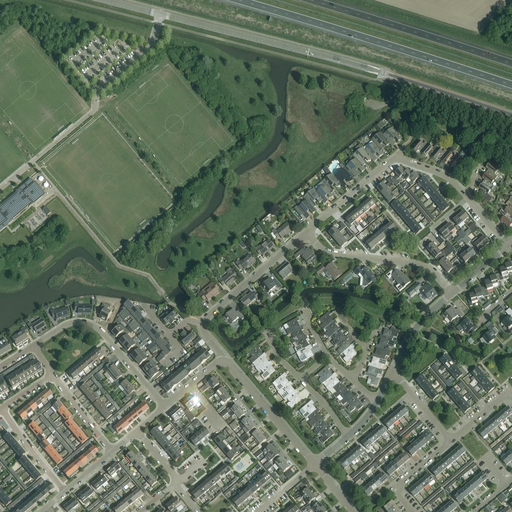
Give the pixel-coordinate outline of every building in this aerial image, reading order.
[(402,138),(393,128),(389,131),(383,136),(390,143),(392,146),(395,144),(391,139),(394,137),(398,141),(402,138)] [(390,143),(383,136),(381,133),(372,140),(374,143),(381,151),(383,149),(379,144),(382,141),(386,146),(390,143)] [(438,147),(444,141),(442,138),(436,144),(438,147)] [(423,144),(419,140),(412,149),(416,153),(418,150),(422,153),(429,145),(425,142),(423,144)] [(383,154),(381,151),(374,143),(365,151),(371,159),(374,162),(377,159),(373,155),(376,152),(377,153),(377,154),(379,157),(380,156),(380,157),(383,154)] [(433,148),(429,145),(422,153),(421,153),(426,157),(428,154),(432,156),(439,149),(435,145),(433,148)] [(353,156),(356,159),(362,166),(365,164),(361,160),(364,157),(365,158),(365,159),(367,161),(368,161),(369,161),(370,161),(370,160),(371,159),(365,151),(362,148),(353,156)] [(439,149),(432,156),(431,157),(435,160),(438,157),(440,159),(439,159),(441,161),(449,152),(445,149),(443,152),(439,149)] [(453,156),(449,152),(441,161),(445,164),(448,161),(451,164),(459,156),(455,153),(453,156)] [(459,156),(451,164),(451,165),(455,168),(458,165),(461,168),(461,169),(468,160),(465,157),(463,160),(459,156)] [(365,169),(362,166),(356,159),(351,163),(347,167),(356,177),(358,175),(354,170),(358,168),(362,172),(365,169)] [(494,180),(497,176),(494,174),(498,170),(493,166),(489,163),(485,168),(489,170),(486,174),(494,180)] [(399,178),(402,176),(405,173),(401,168),(398,171),(395,173),(398,177),(399,178)] [(340,172),(334,177),(341,185),(343,188),(346,186),(342,181),(345,178),(346,179),(346,180),(348,183),(349,183),(353,180),(344,169),(340,172)] [(406,181),(409,178),(412,175),(408,170),(405,173),(402,176),(406,181)] [(411,186),(414,183),(413,183),(415,181),(419,178),(415,173),(412,175),(409,178),(411,181),(408,183),(411,186)] [(491,190),(494,186),(491,184),(494,180),(486,174),(485,173),(482,177),(485,180),(482,183),(491,190)] [(341,185),(334,177),(332,174),(323,182),(325,185),(332,192),(334,190),(330,186),(333,183),(337,187),(341,185)] [(0,231),(13,220),(12,219),(28,206),(28,207),(37,200),(41,196),(32,185),(34,183),(30,178),(15,191),(16,192),(0,205),(0,204),(0,231)] [(381,193),(387,188),(393,183),(389,178),(386,180),(389,183),(385,186),(383,183),(377,188),(381,193)] [(422,188),(428,183),(424,178),(420,181),(418,183),(422,188)] [(426,193),(432,188),(428,183),(422,188),(426,193)] [(489,202),(492,198),(488,194),(491,190),(482,183),(479,187),(481,189),(478,193),(489,202)] [(332,192),(325,185),(318,191),(315,188),(313,190),(322,200),(325,203),(328,201),(324,196),(327,194),(331,198),(334,195),(332,192)] [(385,198),(391,193),(387,188),(381,193),(385,198)] [(431,197),(436,192),(432,188),(426,193),(431,197)] [(322,200),(313,190),(304,197),(307,200),(313,208),(316,206),(312,201),(315,198),(319,203),(322,200)] [(435,202),(441,197),(436,192),(431,197),(435,202)] [(395,198),(391,193),(385,198),(387,201),(386,201),(388,203),(389,203),(393,200),(395,198)] [(439,207),(445,202),(441,197),(435,202),(439,207)] [(365,203),(370,209),(375,205),(370,199),(369,199),(368,198),(366,200),(367,201),(365,203)] [(313,208),(307,200),(301,205),(298,208),(297,206),(294,209),(301,216),(303,214),(307,219),(309,217),(305,212),(309,209),(313,214),(316,211),(313,208)] [(395,210),(401,205),(397,200),(395,202),(391,205),(395,210)] [(52,210),(55,207),(49,201),(46,204),(52,210)] [(443,212),(449,207),(445,202),(439,207),(443,212)] [(365,213),(370,209),(365,203),(360,207),(365,213)] [(399,215),(405,210),(401,205),(395,210),(399,215)] [(47,215),(50,213),(45,206),(42,209),(47,215)] [(360,217),(365,213),(360,207),(355,211),(360,217)] [(504,211),(501,209),(499,212),(502,214),(501,214),(504,216),(500,220),(509,228),(511,223),(509,221),(511,217),(504,210),(504,211)] [(404,220),(410,215),(405,210),(399,215),(404,220)] [(356,221),(360,217),(355,211),(350,215),(356,221)] [(460,213),(460,214),(458,216),(463,222),(468,218),(463,212),(461,211),(460,213)] [(356,221),(350,215),(345,219),(347,221),(345,223),(350,228),(352,226),(351,225),(353,223),(357,228),(360,232),(363,230),(360,226),(356,221)] [(408,225),(414,220),(410,215),(404,220),(408,225)] [(458,226),(463,222),(458,216),(453,220),(456,224),(458,226)] [(412,230),(418,225),(414,220),(408,225),(412,230)] [(339,233),(346,227),(342,222),(339,224),(342,227),(337,230),(335,228),(329,233),(333,238),(339,233)] [(293,230),(289,225),(287,223),(277,232),(274,229),(272,231),(274,234),(277,238),(280,236),(282,238),(292,229),(293,230)] [(390,233),(395,229),(390,223),(385,227),(390,233)] [(418,225),(412,230),(416,235),(425,228),(421,223),(418,225)] [(451,236),(453,234),(451,232),(454,229),(449,223),(444,228),(451,236)] [(386,237),(390,233),(385,227),(380,231),(386,237)] [(449,237),(451,236),(444,228),(439,232),(444,238),(446,240),(449,237)] [(381,241),(386,237),(380,231),(376,235),(381,241)] [(343,238),(339,233),(333,238),(337,243),(344,237),(343,238)] [(376,246),(381,241),(376,235),(371,239),(376,246)] [(484,247),(489,242),(484,236),(480,239),(479,240),(484,247)] [(341,248),(347,243),(345,240),(346,239),(344,237),(337,243),(341,248)] [(479,251),(484,247),(479,240),(477,238),(472,242),(474,245),(476,247),(479,251)] [(376,246),(371,239),(369,241),(368,240),(367,240),(365,241),(365,242),(365,243),(366,243),(371,250),(376,246)] [(275,247),(272,243),(270,240),(263,245),(262,244),(258,247),(257,247),(255,249),(256,251),(259,255),(262,252),(264,255),(274,246),(275,247)] [(431,253),(437,248),(433,243),(426,248),(431,253)] [(470,248),(468,246),(463,250),(465,252),(470,258),(475,254),(472,250),(470,248)] [(451,249),(450,249),(448,247),(444,251),(443,251),(441,253),(437,248),(431,253),(435,258),(436,258),(438,260),(451,249)] [(316,258),(308,249),(303,253),(301,250),(294,256),(296,259),(301,255),(308,263),(312,260),(313,261),(316,258)] [(443,268),(449,263),(446,258),(448,256),(453,252),(451,249),(438,260),(440,263),(439,263),(443,268)] [(465,263),(470,258),(465,252),(460,257),(462,259),(465,263)] [(256,261),(252,257),(250,254),(240,263),(238,261),(235,263),(237,265),(240,269),(243,267),(245,269),(255,261),(256,261)] [(283,279),(294,270),(287,262),(276,271),(279,275),(283,279)] [(454,268),(451,265),(453,264),(451,262),(449,263),(443,268),(448,273),(451,270),(453,273),(459,268),(457,266),(454,268)] [(338,271),(331,264),(326,268),(328,271),(325,274),(325,275),(329,279),(330,279),(332,277),(335,280),(338,277),(342,274),(339,271),(338,271)] [(508,273),(505,264),(502,265),(503,268),(499,269),(501,273),(498,274),(500,281),(509,278),(508,273)] [(318,275),(325,270),(322,266),(315,272),(318,275)] [(374,279),(375,278),(366,267),(363,270),(360,266),(354,271),(357,275),(360,273),(366,280),(363,282),(362,287),(365,287),(372,281),(373,283),(376,280),(374,279)] [(238,278),(235,274),(234,272),(230,268),(226,271),(228,274),(222,279),(221,278),(218,280),(223,286),(226,283),(227,286),(237,277),(238,278)] [(395,273),(392,270),(388,273),(386,275),(389,278),(391,276),(402,288),(406,285),(410,282),(404,275),(402,276),(397,271),(395,273)] [(495,275),(495,273),(492,274),(493,276),(490,277),(492,286),(498,284),(497,282),(500,281),(498,274),(495,275)] [(486,296),(489,295),(487,290),(493,289),(492,286),(490,277),(487,278),(487,281),(484,282),(486,286),(483,287),(486,296)] [(274,283),(270,278),(260,287),(263,290),(265,289),(268,293),(276,286),(279,288),(281,286),(280,285),(277,281),(274,283)] [(219,292),(217,290),(219,288),(213,282),(198,294),(204,300),(206,298),(208,300),(218,292),(219,293),(219,292)] [(421,287),(418,283),(407,292),(411,297),(415,292),(419,289),(428,299),(432,295),(433,297),(437,294),(435,293),(436,293),(428,283),(422,288),(421,287)] [(480,288),(479,286),(476,287),(477,289),(474,290),(477,299),(483,297),(486,296),(483,287),(480,288)] [(469,307),(473,306),(472,303),(478,301),(477,299),(474,290),(471,291),(472,294),(469,295),(470,299),(468,300),(469,307)] [(265,291),(261,294),(269,303),(272,300),(265,291)] [(253,294),(251,292),(244,298),(240,301),(240,300),(246,307),(256,299),(257,301),(260,298),(258,297),(255,293),(253,294)] [(122,318),(129,312),(134,307),(129,302),(124,306),(125,307),(123,308),(124,310),(119,315),(122,318)] [(78,311),(78,313),(91,314),(91,315),(91,310),(91,305),(78,305),(78,303),(75,303),(75,306),(75,311),(78,311)] [(106,322),(111,312),(107,310),(109,307),(103,304),(99,311),(102,312),(99,318),(106,322)] [(499,314),(504,310),(501,306),(495,310),(499,314)] [(70,316),(68,311),(67,307),(54,312),(53,309),(50,310),(51,313),(53,317),(56,316),(57,319),(69,315),(69,316),(70,316)] [(129,312),(122,318),(124,320),(130,316),(132,319),(135,316),(140,312),(137,309),(136,310),(134,307),(129,312)] [(442,316),(445,319),(444,320),(447,323),(450,322),(459,315),(461,318),(463,315),(459,310),(456,312),(452,307),(442,316)] [(509,316),(502,323),(504,326),(503,327),(506,331),(507,330),(509,328),(511,325),(511,310),(510,308),(505,312),(507,314),(509,316)] [(237,314),(233,309),(223,318),(226,321),(228,320),(231,324),(235,321),(239,317),(242,320),(244,317),(243,316),(240,312),(237,314)] [(176,316),(171,310),(165,315),(164,314),(161,317),(167,324),(170,322),(172,324),(175,321),(173,318),(176,316)] [(140,312),(135,316),(132,319),(133,320),(128,326),(131,329),(143,319),(141,316),(142,315),(140,312)] [(333,321),(329,316),(331,314),(329,312),(319,320),(322,323),(319,326),(322,330),(325,328),(335,320),(333,321)] [(300,327),(297,322),(299,320),(298,317),(286,324),(289,329),(287,330),(286,331),(288,335),(291,334),(302,327),(300,327)] [(478,328),(476,325),(473,327),(469,322),(470,321),(467,318),(466,319),(464,321),(460,325),(456,328),(460,332),(463,329),(467,333),(468,332),(470,334),(474,331),(478,328)] [(45,326),(41,319),(32,325),(30,323),(27,324),(31,330),(33,328),(36,333),(40,330),(39,329),(45,326)] [(145,321),(143,319),(131,329),(133,331),(139,327),(141,330),(144,327),(149,323),(146,320),(145,321)] [(339,329),(335,324),(337,322),(335,320),(325,328),(328,332),(325,334),(328,338),(330,336),(331,337),(341,328),(340,328),(339,329)] [(149,323),(144,327),(141,330),(143,332),(138,337),(140,340),(148,334),(152,330),(150,327),(152,326),(149,323)] [(123,335),(128,331),(122,324),(112,333),(111,333),(113,336),(114,335),(116,338),(121,333),(123,335)] [(16,345),(27,338),(25,335),(29,333),(26,329),(25,327),(21,329),(22,331),(11,338),(16,345)] [(305,337),(301,331),(303,330),(302,327),(291,334),(293,338),(290,340),(293,344),(295,343),(306,336),(305,337)] [(494,336),(496,334),(491,327),(488,329),(490,331),(482,338),(488,345),(490,343),(496,338),(494,336)] [(334,346),(336,345),(345,337),(341,332),(343,330),(341,328),(331,337),(334,340),(331,343),(334,346)] [(393,328),(392,328),(391,328),(391,329),(390,331),(385,329),(383,336),(380,335),(379,338),(381,339),(394,343),(394,342),(392,341),(393,337),(397,338),(399,331),(394,330),(394,329),(393,328)] [(150,341),(153,338),(158,334),(156,331),(154,332),(152,330),(148,334),(140,340),(143,343),(149,339),(150,341)] [(121,345),(123,347),(132,340),(128,335),(130,333),(128,331),(123,335),(125,337),(120,342),(122,344),(121,345)] [(194,338),(189,332),(187,334),(185,332),(181,335),(183,337),(180,340),(185,346),(194,338)] [(158,334),(153,338),(150,341),(152,343),(147,348),(149,351),(157,345),(162,341),(160,338),(161,337),(158,334)] [(309,346),(306,340),(308,339),(306,336),(295,343),(297,347),(294,349),(297,353),(299,352),(310,345),(309,346)] [(351,345),(347,340),(348,339),(346,336),(345,337),(336,345),(340,349),(337,351),(340,355),(341,354),(352,345),(352,344),(351,345)] [(11,349),(8,344),(7,342),(5,339),(0,341),(3,345),(0,346),(0,355),(6,352),(11,348),(11,349)] [(393,347),(394,343),(381,339),(379,345),(376,344),(375,347),(377,348),(390,352),(390,351),(388,350),(389,346),(393,347)] [(132,340),(123,347),(125,349),(126,349),(128,351),(133,347),(135,349),(140,345),(138,343),(136,344),(132,340)] [(162,341),(157,345),(149,351),(152,354),(158,350),(160,352),(168,345),(165,342),(164,343),(162,341)] [(133,359),(135,361),(143,354),(139,349),(142,347),(140,345),(135,349),(137,351),(131,356),(134,358),(133,359)] [(170,349),(168,345),(160,352),(161,354),(156,359),(159,362),(171,352),(169,350),(170,349)] [(263,354),(259,349),(261,347),(258,345),(246,355),(247,355),(249,354),(252,357),(249,360),(252,363),(263,354)] [(313,355),(310,349),(312,348),(310,345),(299,352),(297,353),(298,353),(300,352),(302,356),(299,358),(301,362),(313,355)] [(357,354),(352,349),(354,347),(352,345),(341,354),(341,355),(343,353),(346,357),(343,359),(346,363),(357,354)] [(99,359),(100,358),(104,355),(98,348),(93,353),(98,358),(99,359)] [(389,357),(390,352),(377,348),(375,354),(373,353),(372,357),(373,357),(387,361),(386,361),(386,360),(384,360),(385,356),(389,357)] [(202,352),(199,349),(197,351),(199,353),(206,360),(211,356),(211,355),(210,356),(207,353),(207,352),(206,350),(205,350),(204,350),(202,352)] [(93,362),(98,358),(93,353),(88,357),(93,362)] [(201,364),(206,360),(199,353),(195,357),(201,364)] [(258,372),(259,371),(269,362),(265,357),(266,356),(264,353),(263,354),(252,363),(256,367),(255,368),(258,372)] [(147,359),(143,354),(135,361),(137,363),(140,365),(145,361),(147,363),(151,359),(150,357),(147,359)] [(444,366),(450,361),(446,355),(440,361),(444,366)] [(88,366),(93,362),(88,357),(83,361),(88,366)] [(195,357),(191,360),(197,368),(201,364),(201,365),(201,364),(195,357)] [(385,366),(387,361),(373,357),(371,364),(369,363),(368,366),(369,367),(383,371),(383,370),(382,370),(380,369),(382,365),(385,366)] [(147,375),(151,371),(155,368),(157,366),(151,359),(147,363),(148,365),(143,370),(145,372),(145,373),(147,375)] [(38,373),(41,370),(35,360),(31,363),(34,367),(38,373)] [(191,360),(187,364),(193,371),(197,368),(191,360)] [(83,370),(88,366),(83,361),(78,365),(83,370)] [(275,371),(270,365),(272,364),(270,361),(269,362),(259,371),(259,372),(261,370),(264,374),(261,376),(264,380),(275,371)] [(448,371),(454,365),(450,361),(444,366),(440,369),(442,371),(446,368),(448,371)] [(34,375),(38,373),(34,367),(31,363),(28,365),(34,375)] [(112,366),(110,364),(103,369),(106,372),(110,377),(112,375),(118,371),(113,366),(112,366)] [(193,371),(187,364),(182,368),(189,375),(193,371)] [(31,377),(34,375),(28,365),(24,367),(31,377)] [(78,374),(83,370),(78,365),(74,369),(78,374)] [(452,375),(458,370),(454,365),(448,371),(452,375)] [(332,375),(328,370),(330,368),(328,366),(314,377),(315,377),(316,376),(317,376),(318,375),(321,378),(318,380),(322,384),(325,381),(332,375)] [(27,379),(31,377),(24,367),(21,370),(27,379)] [(381,375),(383,371),(369,367),(367,373),(365,372),(364,375),(369,377),(368,379),(371,380),(370,384),(377,386),(379,380),(378,380),(379,379),(376,378),(378,374),(381,375)] [(159,373),(155,368),(151,371),(147,375),(148,377),(149,377),(151,379),(157,375),(158,377),(163,373),(161,371),(159,373)] [(188,375),(189,375),(182,368),(178,371),(184,378),(188,375)] [(476,378),(476,379),(480,375),(482,373),(478,368),(471,373),(474,376),(470,379),(472,381),(476,378)] [(73,379),(77,376),(78,374),(74,369),(68,374),(73,379)] [(23,382),(27,379),(21,370),(17,372),(23,382)] [(456,380),(463,375),(458,370),(452,375),(456,380)] [(118,383),(122,380),(120,377),(122,376),(118,371),(112,375),(110,377),(114,382),(116,385),(118,383)] [(184,378),(178,371),(174,375),(180,382),(184,378)] [(20,384),(23,382),(17,372),(13,374),(16,379),(20,384)] [(278,392),(280,390),(289,382),(285,377),(286,376),(284,373),(275,381),(278,385),(275,388),(278,392)] [(329,391),(332,388),(339,382),(335,377),(337,375),(335,373),(332,375),(325,381),(328,385),(325,387),(329,391)] [(480,383),(485,379),(486,378),(482,373),(480,375),(476,379),(480,383)] [(16,387),(20,384),(16,379),(13,374),(10,377),(12,381),(16,387)] [(176,385),(180,382),(174,375),(170,378),(176,386),(177,385),(176,385)] [(420,386),(426,381),(422,376),(416,381),(420,386)] [(12,389),(16,387),(12,381),(10,377),(6,379),(12,389)] [(199,390),(202,393),(211,386),(213,389),(219,384),(214,378),(211,380),(209,377),(203,382),(204,383),(206,385),(204,387),(204,386),(199,390)] [(176,386),(170,378),(166,382),(164,380),(164,381),(166,382),(172,389),(176,386)] [(484,388),(490,383),(486,378),(485,379),(480,383),(484,388)] [(118,383),(116,385),(118,387),(120,385),(124,390),(130,385),(126,380),(124,382),(122,380),(118,383)] [(347,389),(342,384),(344,382),(342,380),(339,382),(332,388),(329,391),(336,398),(337,398),(347,389)] [(164,381),(161,383),(162,385),(161,386),(167,393),(166,394),(171,389),(172,390),(172,389),(166,382),(164,381)] [(284,400),(286,398),(295,391),(290,386),(292,384),(290,381),(289,382),(280,390),(278,392),(284,400)] [(424,391),(430,386),(426,381),(420,386),(424,391)] [(488,393),(494,388),(490,383),(484,388),(488,393)] [(84,394),(89,389),(85,384),(83,385),(79,388),(84,394)] [(126,397),(122,401),(124,403),(129,399),(131,398),(134,395),(132,392),(134,391),(130,386),(130,385),(124,390),(122,392),(126,397)] [(428,396),(435,390),(430,386),(424,391),(428,396)] [(354,396),(349,391),(351,389),(349,387),(347,389),(337,398),(343,405),(347,402),(354,396)] [(217,401),(227,393),(222,388),(216,393),(218,396),(215,399),(217,401)] [(452,399),(458,393),(454,388),(448,394),(452,399)] [(42,393),(47,399),(52,395),(50,392),(47,389),(42,393)] [(88,398),(93,394),(89,389),(84,394),(88,398)] [(290,408),(301,399),(296,394),(298,392),(296,390),(295,391),(286,398),(290,402),(287,404),(290,408)] [(433,401),(439,395),(435,390),(428,396),(433,401)] [(42,403),(47,399),(42,393),(37,397),(42,403)] [(225,403),(231,398),(227,393),(217,401),(219,403),(222,401),(225,403)] [(456,404),(462,398),(458,393),(452,399),(456,404)] [(92,404),(96,400),(98,399),(93,394),(88,398),(92,404)] [(358,411),(363,406),(361,404),(361,403),(357,398),(359,396),(356,394),(354,396),(347,402),(350,406),(347,409),(350,413),(356,408),(358,411)] [(197,401),(193,396),(188,400),(193,406),(195,405),(196,406),(200,403),(198,400),(197,401)] [(37,407),(42,403),(37,397),(32,402),(37,407)] [(460,408),(466,403),(462,398),(456,404),(460,408)] [(97,410),(103,405),(98,400),(97,402),(93,405),(97,410)] [(194,420),(196,418),(195,417),(190,411),(193,409),(192,408),(193,406),(188,400),(183,404),(188,409),(186,411),(193,419),(194,420)] [(302,415),(305,419),(316,410),(312,404),(314,403),(311,400),(300,411),(299,411),(302,415)] [(32,411),(37,407),(32,402),(27,406),(32,411)] [(57,411),(62,407),(58,402),(53,406),(57,411)] [(464,413),(470,408),(468,406),(470,404),(468,402),(466,403),(460,408),(464,413)] [(119,408),(115,403),(113,405),(107,410),(105,412),(102,415),(106,420),(111,415),(109,413),(115,408),(117,410),(119,408)] [(143,413),(148,408),(143,403),(138,407),(143,413)] [(102,415),(105,412),(107,410),(103,405),(97,410),(102,415)] [(219,413),(223,410),(225,408),(223,405),(220,408),(217,411),(219,413)] [(232,417),(234,415),(240,410),(236,405),(231,410),(231,411),(228,413),(232,417)] [(27,415),(32,411),(27,406),(22,410),(27,415)] [(403,416),(405,415),(408,412),(403,406),(398,410),(403,416)] [(61,416),(66,412),(62,407),(57,411),(61,416)] [(138,417),(143,413),(138,407),(133,412),(138,417)] [(183,412),(179,407),(174,411),(180,418),(181,416),(183,418),(185,415),(188,418),(191,421),(193,419),(186,411),(183,412)] [(511,413),(511,412),(507,407),(502,411),(508,417),(511,413)] [(322,418),(318,413),(319,411),(317,409),(316,410),(305,419),(306,419),(308,417),(311,421),(308,423),(311,427),(312,427),(322,418)] [(17,414),(22,420),(27,415),(22,410),(17,414)] [(239,419),(245,415),(240,410),(234,415),(236,418),(237,417),(239,419)] [(398,420),(403,416),(398,410),(393,414),(398,420)] [(176,428),(179,426),(176,423),(179,421),(178,420),(180,418),(174,411),(169,415),(174,420),(172,422),(176,428)] [(503,422),(508,417),(502,411),(498,416),(503,422)] [(65,421),(67,420),(71,417),(66,412),(61,416),(65,421)] [(133,421),(138,417),(133,412),(128,416),(133,421)] [(393,425),(398,420),(393,414),(388,419),(393,425)] [(123,420),(119,415),(116,417),(119,421),(117,422),(118,424),(123,430),(128,425),(125,422),(123,420)] [(128,425),(133,421),(128,416),(123,420),(125,422),(128,425)] [(500,428),(502,426),(500,424),(503,422),(498,416),(493,420),(498,426),(500,428)] [(328,426),(323,421),(325,419),(323,417),(322,418),(312,427),(314,426),(317,429),(314,432),(317,435),(319,433),(328,426)] [(243,430),(251,423),(247,418),(241,423),(239,425),(240,425),(240,426),(243,430)] [(389,429),(393,425),(388,419),(383,423),(387,427),(389,429)] [(68,429),(74,425),(70,420),(66,423),(64,424),(68,429)] [(493,430),(498,426),(493,420),(488,424),(493,430)] [(415,429),(415,430),(423,423),(421,421),(413,427),(415,429)] [(32,432),(37,427),(33,422),(28,427),(32,432)] [(243,430),(246,433),(247,434),(249,432),(255,427),(251,423),(243,430)] [(123,430),(118,424),(116,426),(114,424),(112,426),(110,425),(108,427),(113,434),(116,431),(118,434),(123,430)] [(488,434),(493,430),(488,424),(483,428),(488,434)] [(73,434),(78,430),(74,425),(68,429),(73,434)] [(154,437),(160,432),(157,429),(161,426),(159,425),(156,427),(156,428),(150,433),(154,437)] [(334,434),(329,429),(331,427),(329,425),(328,426),(319,433),(317,435),(318,435),(320,434),(323,437),(320,440),(323,444),(334,434)] [(381,426),(376,430),(381,436),(386,432),(381,426)] [(36,437),(42,432),(37,427),(32,432),(36,437)] [(199,433),(204,439),(210,434),(205,428),(201,431),(198,428),(196,430),(199,433)] [(478,432),(483,438),(488,434),(483,428),(478,432)] [(434,436),(428,429),(425,432),(426,433),(424,435),(421,432),(419,434),(421,437),(424,441),(427,443),(429,442),(432,440),(431,440),(431,439),(434,436)] [(77,439),(82,435),(78,430),(73,434),(77,439)] [(158,442),(164,437),(162,434),(165,431),(163,430),(160,432),(154,437),(158,442)] [(196,435),(194,432),(192,430),(190,432),(194,437),(199,443),(204,439),(199,433),(196,435)] [(258,430),(252,435),(254,437),(253,438),(255,441),(262,435),(258,430)] [(371,434),(376,441),(381,436),(376,430),(371,434)] [(41,442),(44,439),(46,438),(42,432),(36,437),(41,442)] [(7,443),(12,438),(8,433),(4,437),(3,438),(7,443)] [(162,447),(168,442),(165,439),(169,436),(171,434),(170,433),(164,437),(158,442),(162,447)] [(371,445),(376,441),(371,434),(366,439),(371,445)] [(81,444),(83,443),(87,440),(82,435),(77,439),(81,444)] [(266,440),(262,435),(255,441),(259,445),(266,440)] [(188,436),(187,438),(190,441),(195,446),(199,443),(194,437),(191,439),(188,436)] [(214,441),(219,446),(225,441),(226,440),(224,438),(223,439),(221,436),(214,441)] [(422,448),(427,443),(424,441),(421,437),(416,441),(422,448)] [(11,448),(16,443),(12,438),(7,443),(11,448)] [(166,451),(172,447),(170,444),(173,441),(171,439),(168,442),(162,447),(166,451)] [(366,449),(371,445),(366,439),(361,443),(365,447),(366,449)] [(44,450),(49,445),(45,440),(44,442),(40,445),(44,450)] [(223,451),(229,446),(225,441),(219,446),(223,451)] [(417,452),(422,448),(416,441),(411,446),(417,452)] [(16,453),(21,449),(16,443),(11,448),(16,453)] [(170,456),(176,451),(174,448),(177,446),(175,444),(172,447),(166,451),(170,456)] [(48,455),(54,450),(49,445),(44,450),(48,455)] [(268,456),(275,450),(270,445),(264,451),(262,452),(264,455),(266,457),(268,456)] [(231,448),(229,446),(223,451),(227,456),(233,451),(233,450),(235,448),(234,446),(231,448)] [(359,446),(354,450),(359,457),(361,459),(363,457),(361,455),(364,452),(362,450),(359,446)] [(412,456),(417,452),(411,446),(407,450),(409,452),(412,456)] [(455,450),(461,456),(466,452),(460,446),(455,450)] [(92,457),(98,452),(93,447),(88,451),(92,457)] [(233,451),(227,456),(231,461),(233,459),(234,460),(237,457),(236,456),(239,453),(235,448),(233,450),(233,451)] [(20,458),(21,457),(25,454),(21,449),(16,453),(20,458)] [(175,462),(181,457),(178,453),(181,450),(179,449),(176,451),(170,456),(175,462)] [(52,460),(58,455),(54,450),(48,455),(52,460)] [(273,460),(279,455),(275,450),(268,456),(269,457),(267,459),(269,461),(270,461),(271,460),(272,459),(273,460)] [(354,461),(359,457),(354,450),(349,455),(354,461)] [(456,460),(461,456),(455,450),(451,454),(456,460)] [(87,461),(92,457),(88,451),(83,455),(87,461)] [(130,462),(136,457),(132,452),(126,457),(130,462)] [(404,464),(409,459),(406,455),(404,453),(399,457),(401,459),(404,464)] [(451,464),(456,460),(451,454),(446,458),(451,464)] [(57,465),(60,462),(62,460),(58,455),(52,460),(57,465)] [(82,465),(87,461),(83,455),(78,460),(82,465)] [(351,467),(354,465),(352,463),(354,461),(349,455),(344,459),(351,467)] [(506,465),(511,461),(506,455),(501,459),(506,465)] [(23,466),(28,462),(24,457),(20,460),(19,461),(23,466)] [(135,467),(140,462),(136,457),(130,462),(135,467)] [(400,468),(404,464),(401,459),(399,457),(394,461),(398,465),(400,468)] [(279,468),(285,463),(281,458),(275,462),(276,463),(275,464),(273,465),(274,466),(273,466),(276,470),(278,468),(279,468)] [(446,469),(451,464),(446,458),(441,462),(446,469)] [(344,459),(339,463),(344,469),(349,465),(344,459)] [(77,469),(82,465),(78,460),(73,464),(77,469)] [(395,472),(400,468),(398,465),(394,461),(389,466),(395,472)] [(27,471),(32,467),(28,462),(23,466),(27,471)] [(139,472),(144,467),(140,462),(135,467),(139,472)] [(441,473),(446,469),(441,462),(436,467),(441,473)] [(117,473),(121,468),(120,467),(117,463),(112,467),(114,470),(117,473)] [(281,474),(286,470),(289,467),(285,463),(279,468),(280,470),(278,471),(281,474)] [(72,474),(77,469),(73,464),(68,468),(72,474)] [(226,475),(227,474),(231,471),(225,465),(220,469),(226,475)] [(390,476),(395,472),(389,466),(384,470),(386,472),(390,476)] [(31,476),(36,472),(32,467),(27,471),(31,476)] [(111,477),(117,473),(114,470),(112,467),(107,471),(111,477)] [(143,477),(149,472),(144,467),(139,472),(143,477)] [(436,477),(441,473),(436,467),(431,471),(436,477)] [(67,478),(72,474),(68,468),(63,472),(67,478)] [(225,480),(223,478),(226,475),(220,469),(216,473),(221,480),(221,479),(223,481),(225,480)] [(36,481),(37,480),(41,477),(36,472),(31,476),(36,481)] [(147,481),(150,479),(153,477),(149,472),(143,477),(147,481)] [(266,483),(271,479),(266,472),(261,477),(263,479),(266,483)] [(479,475),(478,476),(483,482),(488,478),(483,472),(479,475)] [(216,483),(221,480),(216,473),(211,477),(216,483)] [(382,483),(387,479),(384,476),(382,473),(377,477),(380,481),(382,483)] [(262,487),(266,483),(263,479),(261,477),(259,474),(254,478),(258,483),(262,487)] [(426,476),(423,478),(429,485),(434,480),(428,474),(427,474),(425,476),(426,476)] [(102,486),(107,482),(106,480),(103,476),(98,480),(102,486)] [(478,487),(483,482),(478,476),(473,481),(478,487)] [(152,487),(157,482),(153,477),(150,479),(147,481),(152,487)] [(213,490),(216,488),(214,486),(216,483),(211,477),(206,481),(213,490)] [(377,488),(382,483),(380,481),(377,477),(372,482),(376,486),(377,488)] [(257,491),(262,487),(258,483),(254,478),(249,483),(251,485),(257,491)] [(423,478),(419,483),(424,489),(426,491),(431,487),(429,485),(423,478)] [(97,490),(102,486),(98,480),(92,485),(97,490)] [(470,483),(468,480),(466,482),(468,485),(473,490),(473,491),(478,487),(473,481),(470,483)] [(213,490),(206,481),(201,485),(206,492),(209,489),(211,492),(213,490)] [(372,492),(377,488),(376,486),(372,482),(367,486),(372,492)] [(419,493),(424,489),(419,483),(414,487),(419,493)] [(47,494),(52,490),(47,485),(42,489),(47,494)] [(196,489),(204,498),(206,496),(204,494),(206,492),(201,485),(196,489)] [(257,491),(251,485),(249,487),(247,485),(245,487),(247,489),(252,495),(257,491)] [(468,495),(473,491),(473,490),(468,485),(463,489),(468,495)] [(367,496),(372,492),(367,486),(362,490),(367,496)] [(247,499),(252,495),(247,489),(245,487),(243,489),(245,491),(242,493),(247,499)] [(409,491),(414,497),(419,493),(414,487),(409,491)] [(88,498),(93,493),(92,492),(89,488),(84,492),(88,498)] [(42,498),(47,494),(42,489),(37,493),(42,498)] [(138,499),(143,495),(140,491),(139,489),(134,493),(138,499)] [(204,498),(196,489),(192,494),(194,496),(192,498),(195,503),(198,501),(197,500),(200,497),(202,500),(204,498)] [(311,493),(307,489),(302,493),(300,491),(293,497),(296,500),(299,500),(302,498),(303,497),(305,499),(311,493)] [(464,499),(468,495),(463,489),(458,493),(464,499)] [(239,495),(236,491),(234,493),(239,499),(242,503),(247,499),(242,493),(239,495)] [(83,502),(88,498),(84,492),(78,497),(82,500),(83,502)] [(37,502),(42,498),(37,493),(32,497),(37,502)] [(133,503),(138,499),(134,493),(129,497),(133,503)] [(237,507),(242,503),(239,499),(234,493),(232,495),(235,499),(232,501),(237,507)] [(306,509),(312,504),(310,502),(315,498),(311,493),(305,499),(306,501),(305,502),(307,505),(305,507),(306,509)] [(458,493),(453,497),(455,499),(458,503),(459,503),(460,504),(462,502),(461,501),(464,499),(458,493)] [(107,505),(109,503),(107,501),(112,497),(110,495),(103,501),(107,505)] [(6,506),(9,503),(11,502),(6,497),(1,501),(6,506)] [(32,507),(37,502),(32,497),(27,501),(32,507)] [(128,507),(133,503),(129,497),(124,502),(127,505),(128,507)] [(179,502),(176,498),(171,502),(174,507),(176,509),(181,505),(183,508),(184,507),(184,508),(186,507),(181,500),(179,502)] [(73,509),(79,504),(77,503),(74,499),(69,503),(73,509)] [(27,511),(32,507),(27,501),(22,506),(27,511)] [(452,511),(457,507),(453,504),(451,501),(446,505),(452,511)] [(123,511),(128,507),(127,505),(124,502),(119,506),(121,508),(123,511)] [(166,511),(175,511),(177,511),(176,509),(174,507),(171,502),(166,506),(169,510),(166,511)] [(386,511),(387,511),(395,506),(392,502),(384,508),(386,511)] [(317,511),(323,507),(319,503),(314,507),(312,504),(306,509),(309,511),(312,509),(314,511),(315,511),(317,511)]
